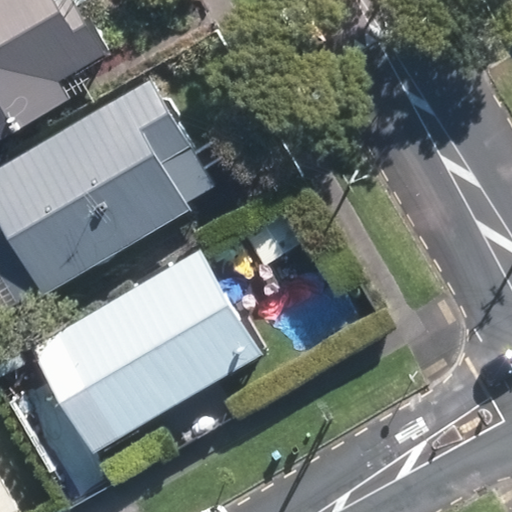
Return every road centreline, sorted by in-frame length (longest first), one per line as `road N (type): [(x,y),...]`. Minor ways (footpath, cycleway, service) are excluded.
road 1 (residential): [(511,259),(361,0)]
road 2 (residential): [(511,411),(337,511)]
